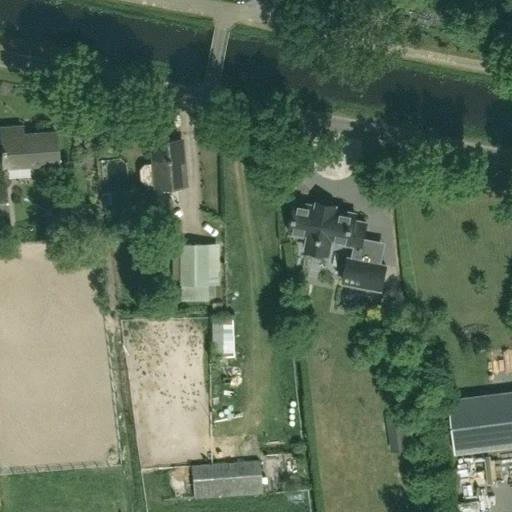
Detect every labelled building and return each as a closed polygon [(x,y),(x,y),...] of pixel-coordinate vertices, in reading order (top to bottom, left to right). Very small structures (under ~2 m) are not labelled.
[(0,141),(2,167),(58,163),(56,132),(17,135),(16,128),(0,128),(0,141)] [(145,185),(155,184),(155,188),(185,185),(181,139),(151,142),(153,163),(144,164),(139,169),(140,181),(145,185)] [(0,226),(9,225),(6,188),(0,188),(0,226)] [(181,190),(182,212),(203,210),(202,188),(181,190)] [(331,256),(333,241),(355,245),(352,259),(348,258),(344,282),(382,289),(386,265),(359,260),(366,223),(355,221),(356,214),(335,210),(336,206),(317,202),(316,206),(295,202),(289,233),(306,236),(303,251),(331,256)] [(218,245),(206,245),(180,245),(180,300),(206,300),(206,298),(214,298),(214,285),(218,285),(218,245)] [(242,313),(219,313),(220,360),(243,359),(242,313)] [(455,453),(511,445),(511,393),(449,401),(455,453)] [(273,458),(275,494),(287,493),(286,458),(273,458)] [(193,497),(262,492),(260,461),(191,466),(193,497)]
